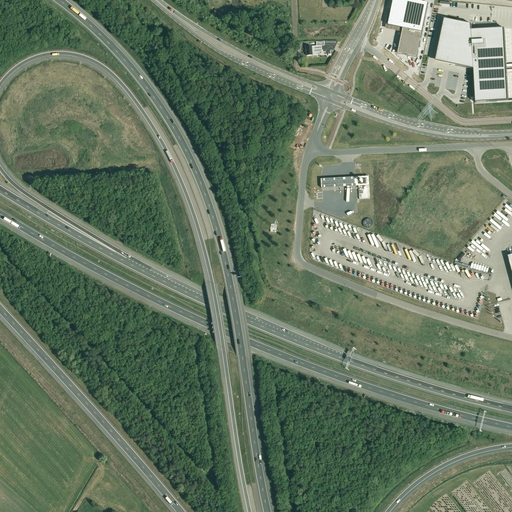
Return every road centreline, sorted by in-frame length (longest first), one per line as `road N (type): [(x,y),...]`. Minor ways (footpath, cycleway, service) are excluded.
road 1 (motorway): [(0,85),(36,57),(82,56),(114,76),(160,139),(207,262),(249,511)]
road 2 (motorway): [(267,511),(231,292),(202,187),(145,85),(59,0)]
road 3 (motorway): [(0,213),(104,274),(266,349),(511,427)]
road 4 (motorway): [(511,407),(349,359),(125,259)]
road 5 (unclassified): [(511,336),(303,266),(294,249),(307,150)]
road 6 (motorway): [(0,310),(179,511)]
road 7 (unclassified): [(360,40),(455,119),(511,120)]
road 8 (secondary): [(332,102),(428,133),(505,134)]
road 9 (secondary): [(505,134),(430,127),(336,93)]
road 10 (secondary): [(172,13),(228,56),(323,97)]
road 11 (secondary): [(326,89),(172,13)]
road 12 (unclassified): [(307,150),(476,147)]
road 13 (motorway): [(125,259),(23,193),(0,168)]
road 14 (motorway): [(387,511),(432,471),(511,445)]
road 15 (motorway): [(125,259),(0,190)]
